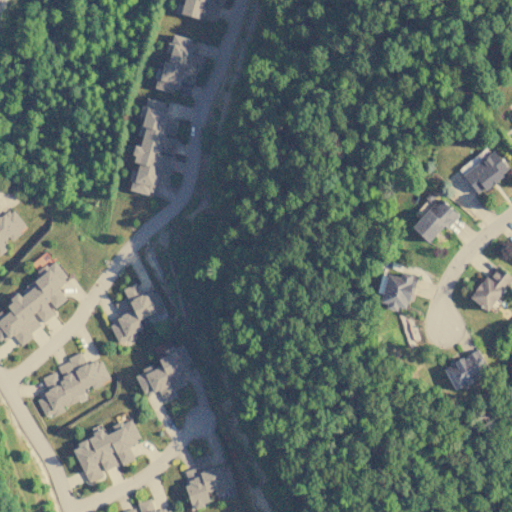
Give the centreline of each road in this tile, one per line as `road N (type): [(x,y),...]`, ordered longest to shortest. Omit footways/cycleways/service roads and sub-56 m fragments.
road 1 (residential): [(4,385),(78,321),(114,265),(183,198),(241,0)]
road 2 (residential): [(74,511),(158,466),(199,421)]
road 3 (residential): [(0,379),(69,511)]
road 4 (residential): [(440,324),(457,264),(511,214)]
